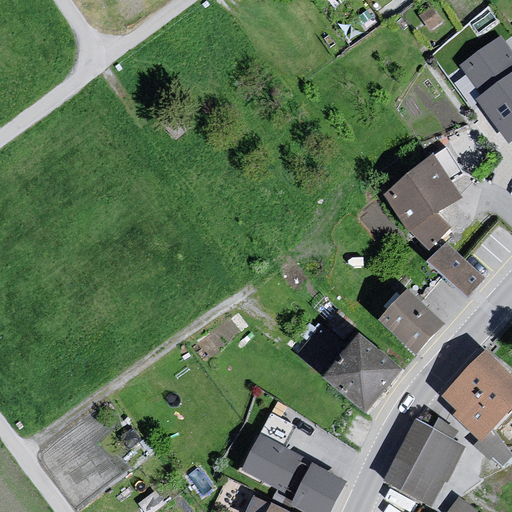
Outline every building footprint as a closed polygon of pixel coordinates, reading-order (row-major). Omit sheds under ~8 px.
[(511,51),(501,37),(460,67),(483,98),(477,102),(510,147),(511,145),(511,51)] [(433,165),(381,204),(429,264),(450,238),(437,222),(462,208),(433,165)] [(405,297),(377,330),(414,366),(443,332),(405,297)] [(320,322),(298,352),(315,364),(337,334),(320,322)] [(316,363),(326,371),(341,354),(332,345),(316,363)] [(355,346),(318,388),(363,423),(397,379),(355,346)] [(511,384),(489,360),(440,404),(478,447),(511,416),(511,384)] [(417,430),(386,489),(428,511),(434,511),(464,453),(417,430)] [(305,461),(262,438),(243,473),(287,496),(305,461)] [(330,511),(345,485),(316,470),(296,507),(305,511),(330,511)]
